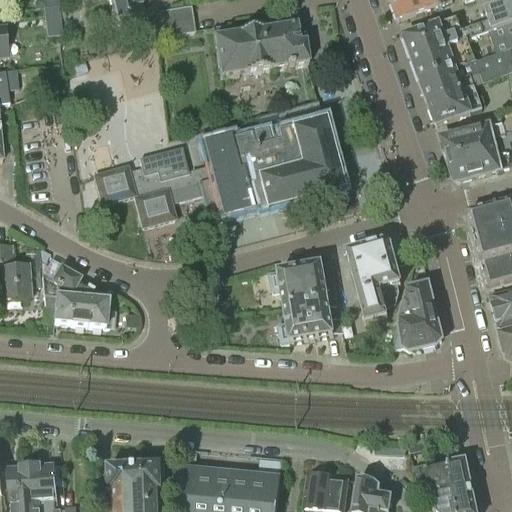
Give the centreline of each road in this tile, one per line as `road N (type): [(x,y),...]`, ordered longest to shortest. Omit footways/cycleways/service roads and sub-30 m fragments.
road 1 (residential): [(0,421),(344,455),(412,511)]
road 2 (residential): [(162,365),(373,378),(467,358)]
road 3 (residential): [(143,293),(430,212)]
road 4 (residential): [(430,212),(356,0)]
road 5 (residential): [(143,293),(0,214)]
road 6 (residential): [(0,354),(162,365)]
road 7 (residential): [(501,511),(467,358)]
road 8 (residential): [(467,358),(430,212)]
